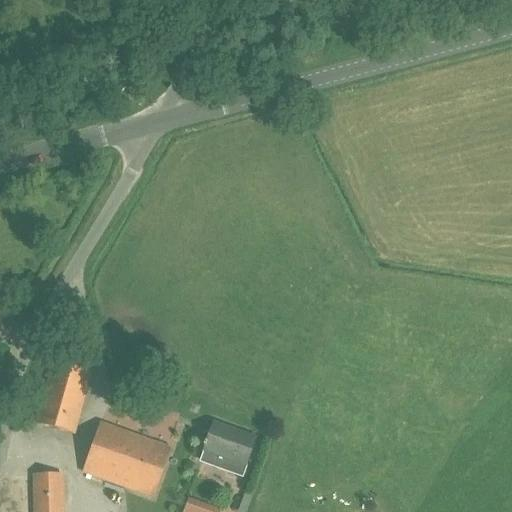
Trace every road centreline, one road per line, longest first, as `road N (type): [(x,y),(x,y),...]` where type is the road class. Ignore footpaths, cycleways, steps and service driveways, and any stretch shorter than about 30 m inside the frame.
road 1 (tertiary): [(160,120),(511,28)]
road 2 (unclassified): [(0,414),(22,355),(160,120)]
road 3 (tertiary): [(0,160),(160,120)]
road 4 (unclassified): [(160,120),(229,0)]
